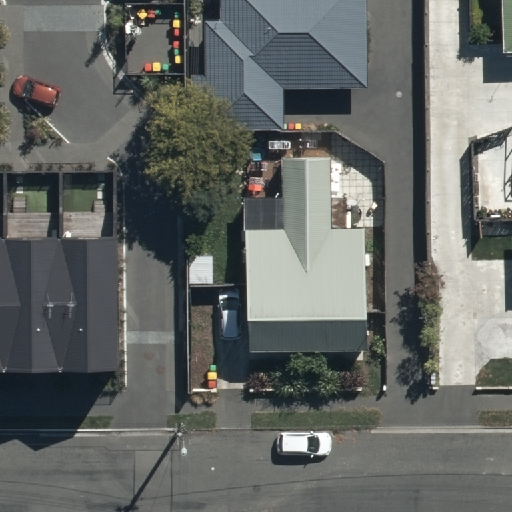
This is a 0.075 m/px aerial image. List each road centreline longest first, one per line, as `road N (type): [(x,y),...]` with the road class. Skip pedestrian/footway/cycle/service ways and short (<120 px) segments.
road 1 (residential): [(511,491),(225,494)]
road 2 (residential): [(225,494),(0,496)]
